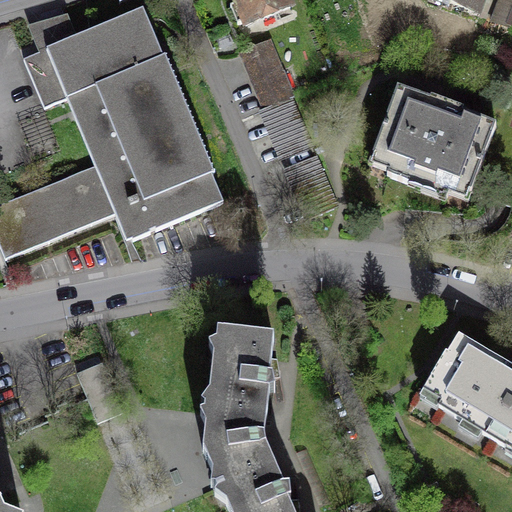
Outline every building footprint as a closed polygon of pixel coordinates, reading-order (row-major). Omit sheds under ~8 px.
[(277,0),(216,0),(232,43),(286,24),(277,0)] [(475,0),(415,0),(469,19),(475,0)] [(511,0),(501,0),(488,32),(511,42),(511,0)] [(226,207),(157,16),(34,61),(53,114),(74,106),(98,174),(0,209),(0,245),(7,266),(128,223),(134,239),(226,207)] [(271,39),(238,52),(261,110),(292,97),(294,97),(271,39)] [(484,131),(371,85),(339,164),(452,209),(484,131)] [(312,148),(292,97),(261,110),(257,111),(277,162),(312,148)] [(304,223),(338,209),(317,157),(283,171),(304,223)] [(511,189),(498,226),(511,231),(511,189)] [(229,335),(154,332),(145,457),(166,502),(170,511),(248,511),(228,470),(217,445),(217,439),(219,420),(225,368),(229,335)] [(511,387),(497,378),(436,341),(394,408),(511,480),(511,387)] [(49,402),(15,415),(32,459),(66,446),(49,402)]
